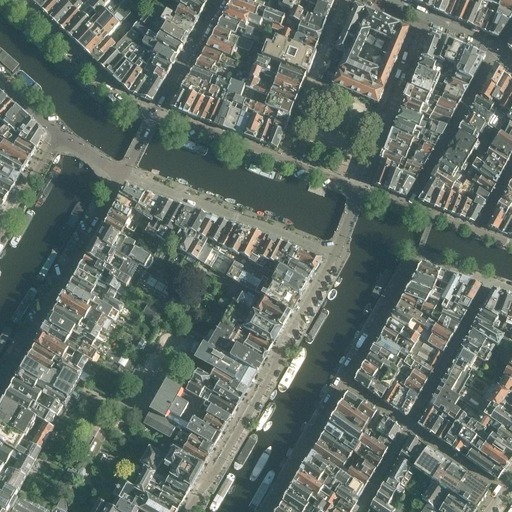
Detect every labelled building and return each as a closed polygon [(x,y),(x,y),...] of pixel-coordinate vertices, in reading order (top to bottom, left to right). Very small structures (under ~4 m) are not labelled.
[(0,0),(0,14),(17,30),(24,22),(0,0)] [(51,0),(34,0),(33,2),(42,11),(51,0)] [(51,0),(42,11),(49,18),(65,0),(51,0)] [(58,27),(74,10),(70,6),(74,2),(78,5),(82,0),(68,0),(51,19),(58,27)] [(66,34),(97,0),(82,0),(78,5),(74,10),(58,27),(66,34)] [(133,26),(126,20),(131,14),(125,9),(131,3),(128,0),(113,0),(111,3),(107,0),(97,0),(66,34),(99,64),(121,40),(118,37),(121,33),(124,36),(133,26)] [(205,7),(194,0),(183,0),(183,1),(181,0),(170,0),(182,6),(200,16),(205,7)] [(257,16),(258,12),(266,15),(263,21),(274,25),(281,28),(285,17),(263,8),(263,9),(240,0),(233,0),(229,8),(257,19),(258,16),(257,16)] [(240,0),(263,9),(263,8),(266,3),(258,0),(240,0)] [(292,12),(297,0),(285,0),(282,8),(292,12)] [(300,22),(304,12),(309,0),(297,0),(292,12),(289,18),(300,22)] [(315,16),(319,5),(321,0),(309,0),(304,12),(315,16)] [(330,9),(333,0),(321,0),(319,5),(330,9)] [(438,0),(425,0),(423,6),(434,11),(438,0)] [(445,15),(451,0),(438,0),(434,11),(445,15)] [(455,20),(463,0),(451,0),(445,15),(455,20)] [(464,23),(472,4),(474,0),(463,0),(455,20),(464,23)] [(472,27),(483,1),(480,0),(476,0),(475,5),(472,4),(464,23),(472,27)] [(511,0),(505,0),(505,1),(502,0),(501,0),(498,8),(500,9),(511,13),(511,0)] [(481,31),(489,13),(492,5),(488,3),(483,1),(472,27),(481,31)] [(383,90),(388,79),(391,72),(394,64),(395,64),(395,63),(396,59),(397,59),(397,58),(403,44),(409,28),(408,28),(401,25),(402,25),(400,24),(365,9),(364,8),(357,5),(355,4),(335,50),(345,54),(338,71),(339,71),(383,90)] [(156,18),(164,10),(161,8),(155,5),(147,13),(156,18)] [(326,20),(330,9),(319,5),(315,16),(326,20)] [(194,27),(200,16),(182,6),(176,16),(194,27)] [(489,34),(497,17),(500,9),(498,8),(497,7),(493,15),(489,13),(481,31),(489,34)] [(257,19),(229,8),(223,18),(246,27),(248,21),(260,26),(262,20),(257,19)] [(509,22),(511,16),(511,13),(500,9),(497,17),(509,22)] [(194,27),(176,16),(166,11),(160,21),(189,37),(194,27)] [(326,20),(315,16),(304,12),(300,22),(322,31),(326,20)] [(160,21),(156,18),(147,13),(141,20),(140,22),(183,47),(189,37),(160,21)] [(498,38),(509,22),(497,17),(489,34),(498,38)] [(243,34),(246,27),(223,18),(218,28),(245,39),(247,35),(243,34)] [(300,22),(289,18),(288,18),(284,29),(291,32),(292,27),(299,30),(298,34),(318,42),(318,41),(322,31),(300,22)] [(183,48),(160,35),(158,39),(150,34),(152,31),(139,23),(132,31),(140,36),(147,40),(177,57),(183,48)] [(314,53),(318,42),(298,34),(291,32),(284,29),(281,28),(274,25),(272,30),(281,33),(283,33),(280,40),(288,43),(291,37),(295,38),(293,44),(314,53)] [(28,28),(27,29),(26,30),(26,32),(26,33),(28,35),(29,37),(47,53),(52,48),(34,31),(32,30),(31,29),(30,28),(28,28)] [(234,47),(238,38),(217,30),(212,38),(234,47)] [(107,73),(121,57),(117,54),(126,44),(130,47),(132,45),(140,36),(132,31),(100,66),(107,73)] [(433,62),(442,38),(431,33),(427,43),(425,42),(422,49),(425,49),(422,58),(433,62)] [(221,56),(222,54),(230,57),(234,47),(212,38),(206,48),(201,57),(201,58),(216,64),(218,65),(236,70),(239,63),(226,58),(221,56)] [(454,68),(463,48),(462,47),(452,43),(442,38),(433,62),(443,66),(443,64),(454,68)] [(306,74),(314,53),(293,44),(288,43),(280,40),(278,39),(274,49),(269,47),(264,58),(271,61),(282,65),(306,74)] [(177,57),(147,40),(143,45),(155,52),(153,56),(154,57),(172,67),(178,57),(177,57)] [(128,62),(125,60),(130,54),(133,56),(139,49),(132,45),(130,47),(121,57),(107,73),(114,79),(128,62)] [(480,67),(484,59),(484,58),(484,57),(483,57),(463,48),(454,68),(453,72),(472,80),(480,67)] [(67,77),(74,69),(53,49),(46,56),(67,77)] [(135,69),(131,66),(137,59),(140,61),(146,53),(139,49),(133,56),(128,62),(114,79),(122,86),(135,69)] [(0,61),(9,70),(15,64),(0,50),(0,61)] [(135,69),(122,86),(129,93),(141,76),(145,71),(148,66),(154,57),(153,56),(146,53),(140,61),(135,69)] [(302,85),(306,75),(306,74),(282,65),(280,72),(269,68),(271,61),(264,58),(257,56),(253,66),(302,85)] [(172,67),(154,57),(148,66),(157,70),(167,76),(172,67)] [(213,68),(216,64),(201,58),(195,67),(210,73),(216,75),(218,70),(213,68)] [(443,66),(433,62),(422,58),(418,67),(439,75),(443,66)] [(141,98),(152,78),(157,70),(148,66),(145,71),(150,74),(146,79),(141,76),(129,93),(141,98)] [(298,95),(302,85),(253,66),(249,77),(258,80),(261,73),(277,79),(274,86),(298,95)] [(497,88),(504,75),(496,66),(489,79),(487,78),(485,82),(487,82),(497,88)] [(447,78),(439,75),(418,67),(414,78),(433,85),(436,78),(438,79),(437,81),(443,83),(441,88),(442,88),(443,85),(447,78)] [(218,79),(215,77),(194,69),(189,78),(205,84),(213,87),(215,88),(219,79),(218,79)] [(163,83),(167,76),(157,70),(152,78),(163,83)] [(17,74),(17,77),(37,94),(39,95),(42,91),(42,88),(22,71),(19,71),(17,74)] [(384,90),(383,90),(339,71),(333,85),(376,104),(378,104),(380,100),(380,99),(382,95),(384,90)] [(72,78),(95,99),(98,101),(100,103),(101,103),(104,103),(105,103),(105,101),(105,99),(105,98),(103,96),(101,93),(77,72),(72,78)] [(469,87),(472,80),(453,72),(450,79),(454,81),(468,87),(469,87)] [(501,104),(511,83),(511,82),(504,75),(497,88),(487,82),(480,96),(492,102),(493,100),(501,104)] [(245,88),(254,91),(270,97),(294,106),(298,95),(274,86),(258,80),(249,77),(247,83),(245,88)] [(152,102),(163,83),(152,78),(141,98),(152,102)] [(201,92),(205,84),(189,78),(185,85),(193,89),(201,92)] [(220,102),(216,101),(206,122),(215,125),(228,93),(227,93),(231,83),(219,78),(219,79),(215,88),(221,90),(223,91),(220,102)] [(430,93),(433,85),(414,78),(410,88),(435,98),(437,93),(433,91),(432,93),(430,93)] [(454,81),(450,79),(447,78),(443,85),(464,93),(465,94),(468,87),(454,81)] [(233,106),(226,104),(228,98),(235,101),(236,96),(241,98),(245,88),(247,83),(243,82),(241,86),(231,82),(231,83),(227,93),(228,93),(215,125),(224,129),(233,106)] [(509,111),(511,105),(511,83),(501,104),(499,106),(497,112),(504,116),(505,117),(509,112),(509,111)] [(198,119),(206,101),(202,99),(205,93),(209,95),(213,87),(205,84),(201,92),(189,116),(198,119)] [(189,97),(193,89),(185,85),(181,93),(189,97)] [(461,100),(464,93),(443,85),(442,88),(441,88),(437,99),(457,107),(458,107),(461,100)] [(206,122),(216,101),(221,90),(215,88),(213,87),(209,95),(206,101),(198,119),(206,122)] [(255,141),(268,108),(266,108),(266,107),(264,106),(263,102),(251,98),(254,91),(245,88),(241,98),(247,100),(258,104),(254,113),(252,119),(245,137),(255,141)] [(435,98),(410,88),(406,99),(424,106),(427,102),(433,104),(434,103),(435,98)] [(189,116),(201,92),(193,89),(189,97),(181,113),(189,116)] [(179,115),(181,113),(189,97),(181,93),(176,101),(174,100),(168,110),(179,115)] [(319,107),(323,96),(317,94),(313,105),(319,107)] [(45,98),(45,99),(45,100),(45,101),(46,103),(46,104),(47,105),(67,124),(68,124),(70,125),(72,124),(73,123),(74,122),(75,120),(75,119),(75,118),(74,116),(54,97),(53,97),(52,96),(51,95),(49,95),(48,95),(47,95),(46,95),(45,95),(45,96),(45,98)] [(234,133),(242,114),(235,111),(237,107),(244,109),(247,100),(241,98),(236,96),(235,101),(233,106),(224,129),(234,133)] [(499,106),(492,102),(480,96),(474,104),(490,113),(489,114),(494,117),(494,116),(497,112),(499,106)] [(290,117),(294,106),(270,97),(266,107),(266,108),(268,108),(279,113),(290,117)] [(457,107),(437,99),(435,98),(434,103),(438,104),(436,107),(453,114),(457,107)] [(424,118),(426,115),(427,112),(429,108),(424,106),(406,99),(401,110),(424,118)] [(0,119),(3,122),(16,107),(8,100),(0,108),(0,119)] [(252,119),(246,117),(248,111),(254,113),(258,104),(247,100),(244,109),(242,114),(234,133),(245,137),(252,119)] [(0,137),(1,138),(23,113),(16,107),(3,122),(7,126),(3,131),(0,128),(0,137)] [(453,114),(436,107),(435,110),(429,108),(427,112),(450,120),(453,114)] [(505,123),(501,120),(494,116),(494,117),(489,114),(487,113),(486,114),(473,107),(468,115),(485,125),(488,127),(489,125),(493,128),(511,140),(511,129),(509,127),(509,126),(505,123)] [(273,128),(276,120),(279,113),(268,108),(255,141),(266,145),(273,128)] [(429,120),(424,118),(401,110),(397,121),(422,130),(428,132),(431,125),(427,124),(429,120)] [(450,120),(427,112),(426,115),(431,117),(429,120),(446,127),(450,120)] [(504,116),(497,112),(494,116),(501,120),(504,116)] [(19,132),(30,120),(23,113),(1,138),(9,142),(13,139),(8,135),(13,130),(17,134),(19,132)] [(287,125),(290,117),(279,113),(276,120),(287,125)] [(485,125),(468,115),(463,125),(476,132),(480,134),(485,125)] [(25,142),(37,126),(30,120),(19,132),(22,134),(20,139),(25,142)] [(284,132),(287,125),(276,120),(273,128),(284,132)] [(441,137),(446,127),(429,120),(427,124),(431,125),(428,132),(441,137)] [(418,141),(422,130),(397,121),(393,131),(418,141)] [(476,132),(463,125),(459,132),(476,142),(478,137),(475,135),(476,132)] [(36,148),(44,136),(46,133),(37,126),(25,142),(36,148)] [(283,141),(286,133),(284,132),(273,128),(266,145),(277,149),(279,145),(281,145),(282,143),(280,142),(281,140),(283,141)] [(511,140),(493,128),(485,144),(490,147),(509,159),(511,154),(511,140)] [(435,147),(440,137),(441,137),(428,132),(422,130),(418,141),(420,142),(435,147)] [(418,141),(393,131),(389,142),(410,150),(411,147),(417,149),(420,142),(418,141)] [(163,136),(164,138),(165,139),(167,141),(171,142),(203,154),(207,145),(174,133),(170,132),(168,132),(166,132),(164,133),(163,134),(163,136)] [(459,171),(475,143),(476,142),(459,132),(459,133),(443,160),(459,171)] [(25,142),(20,139),(15,136),(13,139),(9,142),(8,144),(31,157),(36,148),(25,142)] [(31,157),(8,144),(9,142),(1,138),(0,137),(0,143),(4,145),(0,151),(26,166),(31,157)] [(416,152),(410,150),(389,142),(385,152),(407,161),(409,162),(411,158),(414,159),(416,152)] [(429,157),(435,147),(420,142),(417,149),(416,152),(429,157)] [(509,159),(490,147),(488,150),(483,148),(481,152),(505,168),(509,159)] [(0,151),(0,164),(20,176),(26,166),(0,151)] [(241,168),(243,162),(214,152),(212,157),(241,168)] [(407,161),(385,152),(382,160),(393,165),(404,169),(407,161)] [(423,167),(429,157),(416,152),(414,159),(411,158),(409,162),(423,167)] [(505,168),(481,152),(477,160),(500,176),(505,168)] [(55,160),(33,200),(34,201),(34,202),(35,203),(36,204),(37,204),(38,205),(39,205),(40,204),(41,204),(42,204),(64,163),(64,162),(64,161),(64,160),(64,159),(63,159),(63,158),(62,158),(61,157),(60,157),(59,157),(58,157),(57,158),(56,159),(56,160),(55,160)] [(384,189),(393,165),(382,160),(375,179),(373,185),(384,189)] [(466,176),(459,171),(443,160),(437,169),(437,170),(461,186),(466,176)] [(500,176),(477,160),(472,168),(496,184),(500,176)] [(419,174),(423,168),(423,167),(409,162),(407,161),(404,169),(419,174)] [(279,182),(282,175),(248,163),(246,170),(279,182)] [(0,179),(14,187),(20,176),(0,164),(0,179)] [(395,193),(401,176),(415,182),(419,174),(404,169),(393,165),(384,189),(395,193)] [(461,186),(437,170),(432,179),(445,187),(449,189),(456,193),(463,198),(465,194),(471,184),(466,181),(462,187),(461,186)] [(406,198),(412,186),(415,182),(401,176),(395,193),(406,198)] [(495,186),(494,186),(482,177),(479,180),(476,178),(473,182),(490,194),(495,186)] [(430,207),(437,192),(441,193),(445,187),(432,179),(430,178),(426,185),(428,186),(427,188),(425,187),(417,202),(430,207)] [(14,187),(0,179),(0,190),(9,196),(14,187)] [(489,196),(479,189),(471,184),(465,194),(470,197),(474,199),(475,198),(485,203),(489,196)] [(138,207),(146,194),(128,187),(127,187),(126,187),(125,188),(120,197),(138,207)] [(440,211),(449,189),(445,187),(441,193),(437,192),(430,207),(440,211)] [(448,214),(456,193),(449,189),(440,211),(448,214)] [(0,211),(9,196),(0,190),(0,211)] [(511,207),(511,206),(511,194),(507,192),(502,201),(511,207)] [(456,217),(463,198),(456,193),(448,214),(456,217)] [(134,219),(138,213),(144,217),(155,198),(146,194),(138,207),(136,210),(132,218),(129,216),(131,212),(116,204),(112,211),(137,226),(139,227),(141,223),(134,219)] [(465,220),(472,204),(468,202),(470,197),(465,194),(463,198),(456,217),(465,220)] [(69,220),(69,222),(69,223),(69,224),(69,225),(70,226),(71,226),(72,226),(73,226),(74,226),(76,224),(77,222),(91,199),(84,195),(70,218),(69,220)] [(138,207),(120,197),(116,204),(131,212),(133,208),(136,210),(138,207)] [(153,222),(164,202),(155,198),(144,217),(141,223),(139,227),(147,232),(150,226),(147,224),(149,220),(153,222)] [(480,213),(482,210),(485,203),(475,198),(474,199),(472,204),(465,220),(474,223),(478,217),(480,218),(482,214),(480,213)] [(506,217),(511,207),(502,201),(496,212),(506,217)] [(157,237),(175,206),(164,202),(153,222),(150,226),(147,232),(148,232),(146,235),(148,236),(149,235),(156,239),(155,242),(160,244),(162,240),(157,237)] [(173,234),(186,210),(175,206),(157,237),(162,240),(160,244),(158,247),(165,251),(169,244),(167,243),(173,234)] [(511,229),(511,206),(511,207),(506,217),(506,218),(498,232),(508,236),(511,229)] [(20,244),(20,243),(37,213),(38,212),(38,211),(37,211),(37,210),(33,208),(32,208),(32,209),(31,209),(31,210),(14,239),(14,240),(14,241),(14,242),(15,243),(16,244),(17,244),(18,244),(19,244),(20,244)] [(181,241),(197,214),(186,210),(173,234),(178,237),(177,239),(181,241)] [(137,226),(112,211),(108,219),(133,233),(137,226)] [(506,218),(506,217),(496,212),(487,228),(498,232),(506,218)] [(187,254),(207,217),(197,214),(181,241),(177,248),(185,253),(183,256),(185,258),(187,254)] [(208,240),(219,221),(207,217),(187,254),(197,260),(206,245),(208,240)] [(133,233),(108,219),(104,226),(129,240),(133,233)] [(218,246),(220,243),(230,225),(219,221),(208,240),(214,243),(218,246)] [(230,248),(240,229),(230,225),(220,243),(230,248)] [(152,259),(133,248),(135,244),(129,240),(104,226),(96,241),(146,270),(150,268),(153,264),(152,259)] [(256,265),(270,239),(262,237),(251,233),(240,229),(230,248),(226,256),(225,257),(251,271),(255,264),(256,265)] [(262,269),(277,242),(278,239),(276,239),(275,241),(270,239),(256,265),(255,265),(262,269)] [(130,281),(135,272),(142,276),(137,285),(171,305),(176,297),(180,289),(146,270),(96,241),(87,256),(83,263),(102,275),(104,272),(109,274),(107,277),(119,284),(123,277),(130,281)] [(275,262),(280,253),(284,244),(277,242),(262,269),(269,273),(275,262)] [(222,248),(218,246),(214,243),(211,248),(219,252),(222,248)] [(287,257),(292,248),(284,244),(280,253),(287,257)] [(272,282),(251,271),(225,257),(226,256),(219,252),(211,248),(206,245),(197,260),(204,264),(206,265),(210,258),(228,268),(224,275),(246,287),(291,313),(300,299),(299,298),(272,282)] [(295,261),(300,251),(292,248),(287,257),(295,261)] [(52,250),(36,279),(36,280),(37,280),(37,281),(37,282),(38,282),(39,282),(40,283),(41,283),(42,282),(59,253),(59,252),(58,251),(58,250),(57,250),(56,249),(55,249),(54,249),(53,249),(53,250),(52,250)] [(275,262),(281,267),(308,283),(315,271),(317,273),(325,259),(310,253),(310,255),(300,251),(295,261),(287,257),(280,253),(275,262)] [(196,279),(204,264),(197,260),(188,275),(195,279),(196,279)] [(436,283),(440,272),(436,270),(437,268),(421,262),(420,264),(422,265),(416,275),(436,283)] [(105,281),(101,278),(102,275),(83,263),(79,271),(119,294),(120,292),(117,291),(120,285),(119,284),(107,277),(105,281)] [(308,283),(281,267),(276,275),(304,291),(307,286),(306,286),(308,283)] [(371,294),(377,298),(392,272),(386,269),(371,294)] [(119,294),(79,271),(75,278),(94,290),(96,286),(100,289),(98,292),(112,300),(114,296),(121,299),(123,297),(119,294)] [(447,287),(453,276),(441,272),(440,272),(436,283),(438,283),(442,285),(447,287)] [(182,300),(195,279),(188,275),(180,289),(176,297),(182,300)] [(304,291),(276,275),(272,282),(299,298),(304,291)] [(438,283),(436,283),(416,275),(411,285),(410,286),(442,297),(447,287),(442,285),(438,291),(434,289),(438,283)] [(444,310),(461,280),(453,276),(447,287),(442,297),(436,307),(442,309),(444,310)] [(98,292),(94,290),(75,278),(70,286),(119,314),(123,307),(112,300),(98,292)] [(453,313),(457,306),(461,298),(470,283),(461,280),(444,310),(453,313)] [(472,302),(481,286),(470,283),(461,298),(472,302)] [(119,314),(70,286),(65,295),(111,321),(116,324),(118,321),(116,320),(118,316),(120,318),(122,316),(119,314)] [(442,297),(410,286),(404,296),(425,303),(428,298),(431,299),(428,305),(436,307),(442,297)] [(291,313),(246,287),(237,303),(282,329),(291,313)] [(28,292),(27,294),(15,315),(21,319),(33,298),(34,296),(35,294),(35,293),(35,292),(34,291),(34,290),(33,290),(32,290),(31,290),(30,291),(28,292)] [(496,315),(503,294),(494,291),(483,310),(497,319),(498,317),(495,316),(496,315)] [(111,321),(65,295),(63,293),(63,294),(61,297),(63,298),(59,306),(84,321),(87,315),(90,316),(87,322),(88,323),(101,330),(105,332),(111,321)] [(507,319),(511,303),(511,297),(503,294),(496,315),(507,319)] [(436,307),(428,305),(425,303),(404,296),(402,295),(400,298),(402,299),(401,301),(413,308),(416,309),(417,306),(422,308),(421,312),(431,317),(434,312),(436,307)] [(468,310),(472,302),(461,298),(457,306),(468,310)] [(282,329),(237,303),(234,301),(221,324),(234,331),(238,326),(246,331),(252,334),(272,346),(282,329)] [(454,335),(429,320),(400,303),(396,311),(412,321),(410,324),(412,326),(409,331),(407,330),(406,331),(390,320),(386,328),(415,346),(420,337),(424,329),(448,344),(454,335)] [(511,334),(511,303),(507,319),(502,330),(511,334)] [(81,326),(84,321),(59,306),(55,312),(53,311),(51,314),(95,340),(100,343),(103,345),(105,341),(97,337),(101,330),(88,323),(85,329),(81,326)] [(464,317),(468,310),(457,306),(453,313),(464,317)] [(464,317),(453,313),(444,310),(442,309),(436,307),(434,312),(441,316),(459,326),(464,317)] [(321,312),(319,314),(304,341),(311,345),(326,318),(327,316),(328,313),(328,312),(328,311),(327,310),(327,309),(326,309),(325,309),(324,309),(323,309),(322,310),(321,312)] [(498,320),(497,319),(483,310),(478,318),(493,327),(494,327),(498,329),(500,324),(497,323),(498,320)] [(412,321),(396,311),(391,318),(403,326),(408,328),(410,324),(412,321)] [(459,326),(441,316),(434,312),(431,317),(429,320),(454,335),(459,326)] [(95,340),(51,314),(49,317),(52,318),(48,324),(70,337),(78,342),(90,349),(95,340)] [(257,373),(186,334),(162,320),(137,364),(167,382),(173,371),(162,364),(168,354),(189,365),(194,357),(215,370),(248,388),(257,373)] [(503,337),(477,321),(476,321),(472,330),(495,345),(496,345),(498,346),(503,337)] [(93,359),(97,353),(95,352),(90,349),(78,342),(75,347),(67,343),(70,337),(48,324),(45,330),(43,329),(41,332),(43,333),(43,334),(75,352),(82,356),(88,360),(94,363),(96,361),(93,359)] [(245,351),(235,346),(228,342),(233,334),(234,331),(221,324),(215,334),(210,331),(207,338),(190,328),(186,334),(257,373),(263,362),(245,351)] [(0,338),(0,353),(0,354),(14,330),(7,326),(0,338)] [(272,346),(252,334),(249,339),(243,335),(246,331),(238,326),(234,331),(233,334),(268,354),(272,346)] [(415,346),(386,328),(381,337),(410,355),(415,346)] [(448,344),(424,329),(420,337),(423,339),(423,340),(443,353),(448,344)] [(495,345),(472,330),(467,340),(490,354),(495,345)] [(72,357),(75,352),(43,334),(38,342),(36,340),(34,344),(36,345),(87,375),(88,372),(83,369),(88,360),(82,356),(79,361),(72,357)] [(268,354),(233,334),(228,342),(235,346),(238,341),(247,346),(245,351),(263,362),(268,354)] [(434,370),(433,370),(410,355),(381,337),(375,346),(391,357),(397,359),(404,364),(399,373),(405,376),(423,388),(434,370)] [(433,370),(443,353),(423,340),(423,339),(420,337),(415,346),(410,355),(433,370)] [(511,342),(503,337),(498,346),(505,350),(499,360),(510,367),(511,368),(511,342)] [(490,354),(467,340),(461,350),(482,362),(484,364),(486,361),(492,365),(495,360),(488,356),(490,354)] [(137,364),(103,345),(100,343),(95,352),(97,353),(97,352),(123,367),(132,373),(137,364)] [(87,375),(36,345),(32,353),(51,364),(53,361),(58,364),(57,367),(58,368),(78,380),(85,384),(90,376),(87,375)] [(389,390),(394,381),(400,385),(405,376),(399,373),(404,364),(397,359),(391,357),(375,346),(371,353),(385,363),(391,367),(389,370),(385,378),(381,375),(377,382),(374,380),(368,391),(381,400),(387,389),(389,390)] [(482,362),(461,350),(456,360),(470,369),(471,367),(477,370),(482,362)] [(51,364),(32,353),(27,361),(49,373),(54,365),(51,364)] [(385,363),(371,353),(366,362),(381,371),(383,367),(389,370),(391,367),(385,363)] [(274,396),(274,398),(275,399),(275,400),(276,400),(277,400),(278,400),(279,399),(280,399),(282,397),(284,394),(301,365),(293,360),(276,390),(275,393),(274,395),(274,396)] [(451,393),(463,373),(468,376),(472,370),(470,369),(456,360),(430,405),(438,412),(443,415),(447,418),(452,421),(454,423),(460,413),(457,411),(463,401),(451,393)] [(78,380),(58,368),(55,373),(51,374),(49,373),(27,361),(22,371),(68,398),(78,380)] [(381,375),(365,363),(361,371),(374,380),(377,382),(381,375)] [(127,382),(132,373),(123,367),(118,377),(127,382)] [(222,393),(207,384),(211,378),(198,370),(194,377),(179,368),(170,384),(177,387),(180,383),(184,376),(192,381),(237,407),(243,396),(226,386),(222,393)] [(248,388),(215,370),(211,378),(226,386),(243,396),(248,388)] [(511,419),(496,408),(500,401),(511,408),(511,401),(509,399),(511,394),(498,386),(498,387),(472,370),(468,376),(463,373),(451,393),(463,401),(479,412),(511,434),(511,419)] [(68,398),(22,371),(17,379),(35,389),(37,386),(46,391),(45,395),(63,405),(68,408),(69,406),(67,405),(69,401),(71,403),(73,400),(68,398)] [(368,391),(374,380),(361,371),(357,378),(354,377),(352,382),(363,389),(364,388),(368,391)] [(423,388),(405,376),(400,385),(402,386),(406,390),(409,391),(418,397),(423,388)] [(511,381),(504,377),(498,386),(511,394),(511,381)] [(63,405),(45,395),(35,389),(17,379),(11,390),(10,390),(5,400),(49,425),(51,423),(53,423),(55,420),(54,419),(56,416),(57,416),(63,405)] [(237,407),(192,381),(188,387),(180,383),(177,387),(186,392),(204,402),(231,418),(237,407)] [(391,406),(400,389),(402,386),(400,385),(394,381),(389,390),(383,401),(391,406)] [(194,419),(199,411),(204,402),(186,392),(177,387),(170,384),(167,382),(150,411),(181,428),(181,429),(182,429),(187,432),(188,431),(214,447),(221,435),(204,424),(201,423),(194,419)] [(398,412),(409,391),(406,390),(405,392),(400,389),(391,406),(398,412)] [(414,405),(418,397),(409,391),(398,412),(405,416),(408,416),(408,415),(414,405)] [(363,404),(358,401),(347,394),(342,403),(357,413),(363,404)] [(49,425),(5,400),(0,408),(0,423),(24,437),(26,438),(25,440),(30,442),(43,449),(55,428),(49,425)] [(511,408),(500,401),(496,408),(511,419),(511,408)] [(231,418),(204,402),(199,411),(226,426),(231,418)] [(256,426),(261,429),(274,405),(269,402),(256,426)] [(369,422),(357,413),(342,403),(336,414),(363,432),(369,422)] [(371,423),(376,413),(363,404),(357,413),(369,422),(371,423)] [(427,431),(435,417),(438,412),(430,405),(429,405),(418,425),(427,431)] [(226,426),(199,411),(194,419),(201,423),(204,418),(206,420),(204,424),(221,435),(226,426)] [(511,434),(479,412),(477,415),(482,419),(478,425),(511,448),(511,434)] [(176,427),(150,413),(143,424),(170,439),(176,427)] [(375,434),(384,419),(376,414),(376,413),(371,423),(364,434),(368,437),(371,432),(375,434)] [(511,459),(511,448),(478,425),(473,422),(469,427),(463,423),(466,417),(460,413),(454,423),(455,423),(464,429),(463,430),(458,439),(504,471),(510,462),(511,461),(511,459)] [(101,427),(106,419),(97,414),(95,417),(94,416),(92,418),(94,419),(93,422),(94,423),(101,427)] [(363,432),(336,414),(330,424),(358,444),(363,436),(364,434),(363,432)] [(436,437),(445,421),(447,418),(443,415),(440,420),(435,417),(427,431),(435,437),(436,437)] [(384,436),(391,424),(384,419),(375,434),(372,439),(375,441),(378,436),(380,437),(382,435),(384,436)] [(444,442),(455,423),(454,423),(452,421),(449,424),(445,421),(436,437),(444,442)] [(0,463),(26,478),(43,449),(30,442),(24,452),(18,448),(24,437),(0,423),(0,463)] [(94,423),(88,434),(95,438),(101,427),(94,423)] [(463,430),(464,429),(455,423),(444,442),(452,448),(458,439),(463,430)] [(358,444),(330,424),(325,433),(353,452),(356,454),(361,445),(358,444)] [(396,436),(398,432),(400,430),(391,424),(384,436),(392,442),(394,443),(398,437),(396,436)] [(214,447),(188,431),(187,432),(182,429),(177,438),(209,457),(214,447)] [(343,469),(352,454),(353,452),(325,433),(313,453),(346,476),(348,473),(343,469)] [(237,470),(242,468),(258,441),(258,440),(258,439),(258,438),(257,437),(257,436),(256,435),(255,434),(254,434),(253,434),(252,435),(251,435),(250,435),(250,436),(249,437),(234,463),(234,469),(237,470)] [(392,442),(384,436),(382,435),(380,437),(378,436),(375,441),(387,450),(392,442)] [(86,453),(95,438),(90,436),(82,451),(86,453)] [(387,450),(375,441),(372,439),(371,441),(363,436),(358,444),(361,445),(382,460),(387,450)] [(412,457),(420,444),(411,438),(409,437),(406,443),(407,443),(403,451),(412,457)] [(93,462),(103,447),(101,445),(102,443),(95,438),(86,453),(83,459),(90,464),(91,461),(93,462)] [(209,457),(177,438),(171,448),(175,450),(177,452),(180,446),(185,448),(182,454),(203,466),(209,457)] [(504,471),(458,439),(452,448),(451,450),(459,456),(460,454),(497,480),(504,471)] [(417,464),(427,449),(420,444),(412,457),(411,460),(417,464)] [(382,460),(361,445),(356,454),(377,469),(382,460)] [(190,490),(203,466),(182,454),(177,452),(175,450),(170,459),(150,448),(141,465),(144,467),(156,474),(158,471),(159,471),(165,461),(167,462),(166,464),(172,468),(167,476),(190,490)] [(422,474),(435,455),(427,449),(417,464),(414,468),(416,470),(422,474)] [(77,470),(83,459),(86,453),(82,451),(80,450),(70,467),(77,470)] [(411,460),(412,457),(403,451),(399,458),(414,468),(417,464),(411,460)] [(346,476),(313,453),(307,463),(325,475),(328,477),(335,482),(335,483),(342,487),(345,489),(350,480),(345,477),(346,476)] [(430,480),(443,460),(435,455),(422,474),(430,480)] [(440,500),(447,491),(438,485),(434,482),(424,497),(406,485),(416,470),(414,468),(399,458),(398,459),(399,460),(396,465),(395,464),(394,465),(395,466),(392,471),(392,470),(391,471),(392,472),(389,476),(388,476),(388,477),(399,485),(427,505),(436,510),(438,507),(441,509),(439,511),(475,511),(476,511),(452,494),(446,503),(440,500)] [(442,479),(451,466),(453,465),(448,461),(447,463),(443,460),(430,480),(434,482),(438,485),(442,479)] [(370,479),(376,470),(362,461),(357,470),(370,479)] [(26,478),(0,463),(0,483),(2,484),(22,495),(23,493),(19,490),(26,478)] [(325,475),(307,463),(303,469),(301,468),(299,471),(301,472),(323,488),(330,492),(335,483),(335,482),(328,477),(325,484),(321,481),(322,479),(321,478),(322,476),(324,477),(325,475)] [(370,479),(357,470),(351,466),(348,473),(346,476),(345,477),(350,480),(365,489),(370,479)] [(486,490),(467,477),(468,477),(466,476),(451,466),(442,479),(438,485),(447,491),(452,494),(476,511),(477,511),(478,510),(477,510),(480,505),(481,505),(482,504),(481,504),(483,501),(484,501),(485,500),(484,499),(487,495),(488,494),(488,491),(486,490)] [(149,486),(154,478),(156,474),(144,467),(141,471),(145,474),(136,489),(175,511),(177,511),(182,505),(149,486)] [(69,484),(76,472),(73,470),(72,472),(69,471),(65,480),(66,480),(65,482),(69,484)] [(267,472),(248,506),(255,510),(274,476),(275,476),(275,475),(275,474),(275,473),(274,472),(274,471),(273,471),(273,470),(272,470),(271,470),(270,470),(269,470),(269,471),(268,471),(267,472)] [(190,490),(167,476),(159,471),(158,471),(156,474),(154,478),(160,482),(166,486),(186,497),(190,490)] [(326,498),(320,493),(323,488),(301,472),(297,479),(295,478),(293,481),(295,482),(327,504),(322,511),(330,511),(331,511),(333,508),(339,498),(330,492),(326,498)] [(215,511),(216,511),(235,479),(235,478),(235,477),(234,476),(233,475),(232,475),(231,475),(231,474),(230,474),(229,475),(228,475),(209,508),(209,509),(209,510),(209,511),(210,511),(215,511)] [(404,493),(404,490),(398,487),(399,485),(388,477),(376,497),(388,506),(396,492),(401,495),(403,495),(404,493)] [(186,497),(166,486),(163,490),(157,487),(160,482),(154,478),(149,486),(182,505),(186,497)] [(175,511),(136,489),(136,490),(116,479),(113,483),(114,485),(119,488),(114,496),(141,511),(175,511)] [(358,500),(365,489),(350,480),(345,489),(344,490),(358,500)] [(322,511),(327,504),(295,482),(293,481),(291,485),(293,486),(290,492),(307,504),(311,498),(316,502),(313,508),(315,510),(318,511),(322,511)] [(61,498),(69,484),(65,482),(63,485),(62,484),(57,493),(60,494),(58,497),(61,498)] [(358,500),(344,490),(341,489),(342,487),(335,483),(330,492),(339,498),(353,509),(358,500)] [(62,511),(55,508),(52,511),(50,511),(22,495),(2,484),(0,487),(0,508),(5,511),(62,511)] [(306,511),(305,511),(309,505),(307,504),(290,492),(283,503),(296,511),(318,511),(315,510),(313,511),(306,511)] [(141,511),(114,496),(109,506),(99,500),(92,511),(141,511)] [(394,511),(396,511),(388,506),(376,497),(371,507),(377,511),(394,511)] [(351,511),(353,509),(339,498),(333,508),(338,511),(351,511)] [(296,511),(283,503),(279,510),(281,511),(296,511)]
